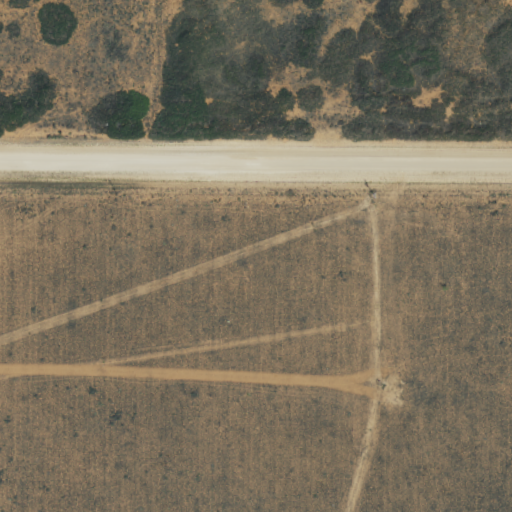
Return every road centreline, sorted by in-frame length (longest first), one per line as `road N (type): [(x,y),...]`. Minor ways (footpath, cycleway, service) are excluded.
road 1 (residential): [(511,150),(0,148)]
road 2 (residential): [(140,151),(144,0)]
